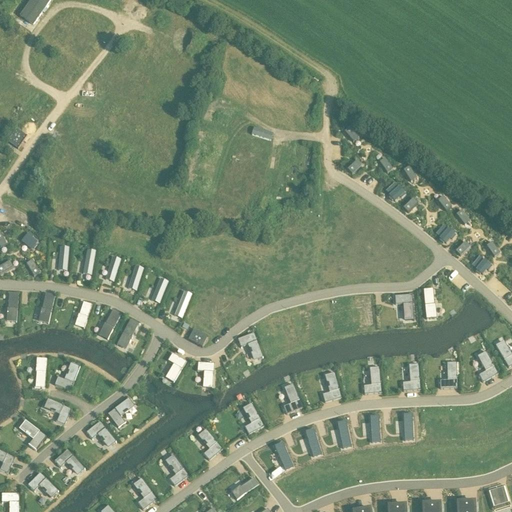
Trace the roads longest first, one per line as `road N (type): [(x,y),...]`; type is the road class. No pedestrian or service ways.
road 1 (track): [(65,101),(24,67),(42,25),(75,6),(105,11),(124,25)]
road 2 (track): [(326,114),(321,73),(206,0)]
